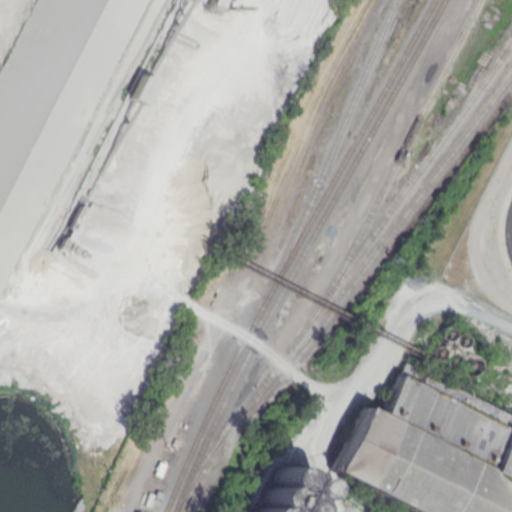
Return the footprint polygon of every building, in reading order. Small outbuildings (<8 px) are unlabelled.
[(28,0),(0,56),(0,293),(148,0),(28,0)] [(129,98),(141,104),(153,81),(141,75),(129,98)] [(450,330),(450,332),(450,335),(449,337),(447,338),(445,339),(442,339),(440,339),(438,337),(437,335),(436,333),(436,331),(437,329),(438,327),(440,325),(442,325),(445,325),(447,326),(449,328),(450,330)] [(464,336),(464,338),(464,340),(464,342),(462,344),(461,346),(459,346),(456,346),(454,346),(452,344),(451,342),(450,340),(451,337),(452,335),(453,333),(456,332),(458,332),(460,333),(462,334),(464,336)] [(464,342),(467,354),(463,354),(460,356),(457,359),(456,362),(454,360),(454,358),(454,356),(452,354),(450,353),(448,352),(446,353),(444,353),(442,355),(441,357),(439,356),(440,354),(441,352),(440,349),(439,347),(437,346),(440,339),(442,339),(445,339),(447,338),(449,337),(450,335),(452,335),(451,337),(450,340),(451,342),(452,344),(454,346),(456,346),(459,346),(461,346),(462,344),(464,342)] [(440,349),(441,352),(440,354),(439,356),(438,358),(435,359),(433,359),(431,359),(429,357),(427,356),(427,353),(427,351),(427,349),(429,347),(430,346),(432,345),(435,345),(437,346),(439,347),(440,349)] [(454,356),(454,358),(454,360),(454,363),(452,364),(450,366),(448,366),(446,366),(444,365),(442,364),(441,362),(441,359),(441,357),(442,355),(444,353),(446,353),(448,352),(450,353),(452,354),(454,356)] [(475,359),(476,362),(476,366),(476,369),(474,372),(471,374),(468,375),(464,375),(461,374),(458,372),(456,369),(455,366),(456,362),(457,359),(460,356),(463,354),(467,354),(470,355),(473,357),(475,359)] [(359,406),(328,466),(327,468),(414,511),(511,511),(511,433),(505,430),(511,418),(467,396),(401,362),(374,414),(359,406)] [(251,511),(263,506),(262,491),(273,485),(270,474),(278,466),(287,466),(292,471),(300,471),(302,475),(303,476),(308,476),(314,483),(313,495),(301,500),(301,511),(251,511)]
